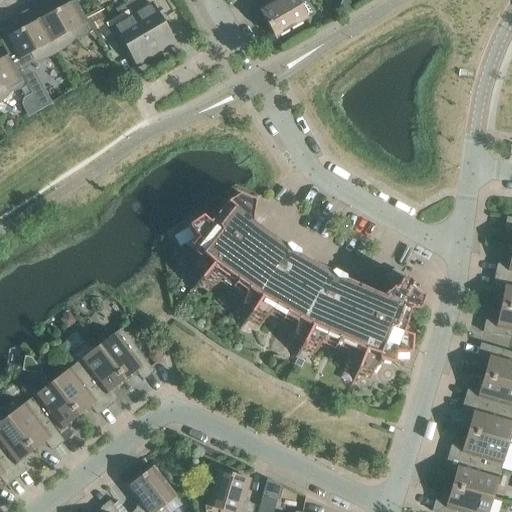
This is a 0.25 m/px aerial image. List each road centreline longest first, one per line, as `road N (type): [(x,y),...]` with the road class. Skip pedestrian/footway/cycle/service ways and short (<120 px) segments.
road 1 (residential): [(44,511),(170,420),(390,508)]
road 2 (residential): [(466,241),(325,177),(289,141),(210,0)]
road 3 (residential): [(390,508),(466,241)]
road 4 (residential): [(472,169),(491,68),(511,26)]
